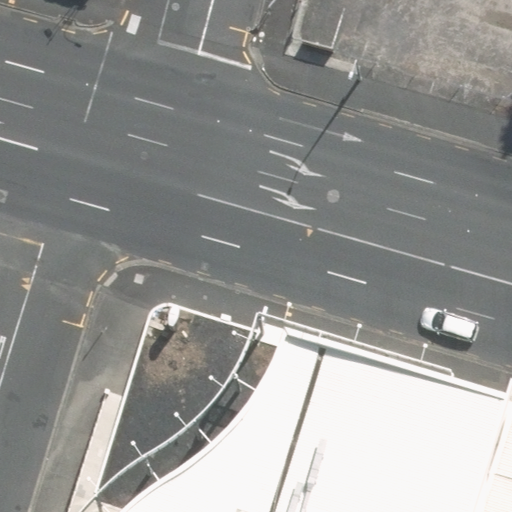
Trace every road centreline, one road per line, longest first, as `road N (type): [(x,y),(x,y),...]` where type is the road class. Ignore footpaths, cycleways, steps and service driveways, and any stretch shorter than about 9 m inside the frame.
road 1 (primary): [(100,142),(511,258)]
road 2 (residential): [(100,142),(43,243),(0,385)]
road 3 (residential): [(190,0),(140,101),(100,142)]
